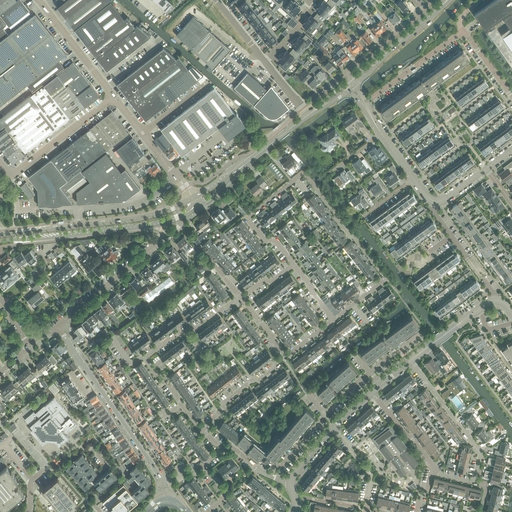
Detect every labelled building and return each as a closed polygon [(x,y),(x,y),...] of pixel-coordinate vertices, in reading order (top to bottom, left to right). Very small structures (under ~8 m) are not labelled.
[(0,0),(0,13),(0,14),(16,1),(15,0),(0,0)] [(20,0),(17,0),(16,1),(0,14),(0,13),(0,15),(9,27),(29,11),(20,0)] [(65,0),(65,1),(57,7),(74,29),(110,1),(109,0),(65,0)] [(168,0),(161,8),(166,12),(172,4),(168,0)] [(238,6),(237,7),(238,9),(240,12),(249,5),(245,0),(238,6)] [(280,7),(287,14),(297,3),(294,1),(293,2),(291,0),(290,0),(287,3),(285,1),(280,7)] [(321,1),(318,4),(329,13),(336,6),(330,1),(327,3),(324,0),(322,2),(321,1)] [(404,12),(407,10),(406,9),(408,7),(404,2),(405,0),(392,0),(395,3),(396,3),(401,9),(400,10),(402,12),(403,11),(403,12),(404,11),(404,12)] [(511,0),(492,0),(474,13),(482,25),(484,28),(487,27),(487,28),(488,29),(487,30),(486,31),(490,36),(496,45),(511,67),(511,0)] [(110,1),(74,29),(82,39),(86,36),(87,37),(118,12),(110,1)] [(297,3),(287,14),(292,18),(286,23),(289,26),(295,20),(292,18),(300,8),(298,6),(299,5),(297,3)] [(358,3),(356,5),(357,7),(361,11),(367,19),(369,17),(368,16),(358,3)] [(329,13),(318,4),(316,6),(317,7),(315,10),(319,13),(317,16),(322,21),(329,13)] [(249,5),(240,12),(244,17),(253,10),(249,5)] [(393,24),(400,18),(390,6),(387,8),(392,14),(388,18),(393,24)] [(253,10),(244,17),(248,22),(257,15),(253,10)] [(86,36),(82,39),(87,45),(88,47),(124,19),(118,12),(87,37),(86,36)] [(370,18),(381,32),(383,30),(384,31),(385,29),(385,28),(386,28),(380,20),(382,19),(376,12),(374,14),(379,20),(377,22),(376,21),(370,14),(368,16),(369,17),(370,18)] [(257,15),(248,22),(252,27),(263,18),(259,13),(257,15)] [(0,105),(23,87),(28,93),(31,90),(32,91),(64,67),(58,60),(66,54),(35,14),(8,35),(2,27),(0,28),(0,105)] [(307,16),(305,19),(316,28),(322,21),(317,16),(314,18),(310,15),(308,17),(307,16)] [(176,35),(189,46),(191,49),(208,30),(193,16),(176,35)] [(124,19),(88,47),(96,57),(135,27),(127,17),(124,19)] [(263,18),(252,27),(256,32),(267,23),(263,18)] [(379,34),(381,32),(370,18),(368,19),(373,26),(370,28),(376,36),(377,36),(379,35),(379,34)] [(304,22),(302,25),(312,33),(316,28),(305,19),(303,21),(304,22)] [(295,20),(289,26),(292,29),(298,23),(295,20)] [(267,23),(256,32),(260,36),(271,28),(267,23)] [(135,27),(96,57),(106,71),(150,36),(154,32),(150,28),(146,33),(137,25),(135,27)] [(369,41),(372,39),(362,27),(360,29),(363,33),(360,35),(366,43),(367,43),(368,43),(369,42),(369,41)] [(271,28),(260,36),(263,41),(272,34),(273,34),(275,33),(271,28)] [(336,33),(334,34),(338,39),(340,38),(343,42),(346,40),(349,43),(346,46),(353,54),(358,50),(345,35),(340,28),(335,33),(336,33)] [(330,29),(324,35),(327,38),(333,31),(330,29)] [(191,49),(201,57),(218,38),(208,30),(191,49)] [(347,33),(345,35),(358,50),(360,49),(361,49),(362,48),(362,47),(363,46),(356,39),(354,41),(352,39),(347,33)] [(272,34),(263,41),(267,46),(276,39),(272,34)] [(296,36),(294,38),(306,48),(313,40),(306,34),(303,38),(299,34),(297,37),(296,36)] [(333,34),(331,36),(338,44),(340,42),(338,39),(334,34),(333,34)] [(324,36),(318,42),(321,45),(327,38),(324,36)] [(230,49),(218,38),(201,57),(213,68),(230,49)] [(292,41),(290,44),(294,47),(292,50),(299,56),(306,48),(294,38),(291,40),(292,41)] [(326,39),(321,45),(325,48),(330,43),(326,39)] [(321,45),(319,48),(322,52),(324,54),(325,55),(328,52),(325,48),(321,45)] [(117,84),(127,97),(153,77),(176,59),(163,48),(117,84)] [(338,53),(337,53),(344,61),(346,60),(347,60),(349,59),(349,58),(349,57),(346,54),(346,53),(344,51),(341,48),(337,51),(338,53)] [(282,51),(280,53),(292,64),(299,56),(292,50),(289,53),(285,49),(283,52),(282,51)] [(467,60),(468,59),(469,58),(463,50),(461,51),(460,50),(422,78),(430,89),(468,61),(467,60)] [(279,56),(277,59),(281,62),(278,65),(285,71),(292,64),(280,53),(278,55),(279,56)] [(342,63),(344,61),(337,53),(336,55),(335,55),(334,56),(333,56),(335,58),(334,58),(339,65),(340,65),(341,65),(343,64),(342,63)] [(132,104),(136,109),(147,101),(158,92),(188,69),(178,57),(176,59),(153,77),(127,97),(130,101),(129,102),(131,104),(132,104)] [(334,69),(336,68),(329,60),(324,65),(330,72),(333,69),(334,69)] [(73,62),(57,75),(66,87),(68,85),(77,96),(84,106),(85,107),(99,96),(73,62)] [(310,70),(315,75),(321,81),(327,75),(322,69),(318,65),(317,66),(315,66),(310,70)] [(188,69),(158,92),(168,103),(197,81),(188,69)] [(313,89),(320,82),(314,76),(312,77),(306,71),(305,70),(298,77),(299,78),(303,83),(306,80),(307,82),(313,89)] [(234,87),(260,110),(268,118),(271,118),(274,118),(278,117),(289,108),(271,85),(268,88),(264,85),(263,86),(248,72),(234,87)] [(294,73),(291,76),(294,79),(293,80),(296,82),(299,78),(298,77),(294,73)] [(73,115),(84,106),(77,96),(68,85),(66,87),(57,75),(55,76),(31,95),(0,118),(0,147),(3,151),(16,141),(25,152),(56,128),(69,117),(73,115)] [(481,77),(476,80),(477,82),(483,90),(488,87),(481,77)] [(382,110),(381,110),(380,111),(386,119),(388,118),(389,120),(427,91),(419,80),(381,108),(382,110)] [(477,82),(473,85),(479,93),(483,90),(477,82)] [(473,85),(469,88),(475,96),(479,93),(473,85)] [(232,135),(246,124),(242,120),(236,113),(235,114),(214,87),(161,129),(181,156),(218,126),(228,138),(232,135)] [(469,88),(464,92),(470,100),(475,96),(469,88)] [(156,113),(168,103),(158,92),(147,101),(156,113)] [(464,92),(460,95),(466,103),(470,100),(464,92)] [(462,106),(466,103),(460,95),(459,93),(453,97),(456,101),(457,101),(462,106)] [(27,94),(0,114),(0,117),(29,96),(27,94)] [(497,99),(492,102),(499,112),(504,108),(497,99)] [(145,121),(156,113),(147,101),(136,109),(145,121)] [(488,105),(489,107),(495,115),(499,112),(492,102),(488,105)] [(489,107),(485,110),(491,118),(495,115),(489,107)] [(484,108),(479,112),(486,121),(491,118),(485,110),(484,108)] [(89,129),(90,129),(106,150),(128,133),(124,127),(112,111),(110,113),(109,114),(107,116),(106,116),(89,129)] [(354,129),(353,128),(353,127),(355,125),(358,130),(363,126),(360,121),(354,112),(342,122),(345,126),(344,126),(348,131),(348,130),(349,131),(350,131),(351,132),(352,131),(353,131),(353,130),(354,129)] [(475,115),(482,125),(486,121),(479,112),(475,115)] [(475,115),(471,118),(478,128),(482,125),(475,115)] [(422,120),(423,122),(424,122),(430,130),(434,126),(430,121),(431,120),(428,116),(422,120)] [(473,131),(478,128),(471,118),(465,122),(468,126),(469,125),(473,131)] [(424,122),(423,122),(419,125),(425,133),(430,130),(424,122)] [(418,123),(414,126),(421,136),(425,133),(419,125),(418,123)] [(417,139),(421,136),(414,126),(409,130),(417,139)] [(90,129),(81,135),(98,156),(106,150),(90,129)] [(332,140),(339,135),(335,129),(328,135),(327,134),(323,137),(324,138),(320,141),(324,146),(323,146),(322,147),(322,148),(322,149),(323,150),(324,151),(325,151),(326,150),(327,150),(335,144),(332,140)] [(505,129),(501,132),(507,140),(511,137),(505,129)] [(412,143),(417,139),(409,130),(405,133),(412,143)] [(501,132),(497,135),(503,143),(507,140),(501,132)] [(154,140),(165,153),(173,146),(162,133),(154,140)] [(408,146),(412,143),(405,133),(401,136),(408,146)] [(448,134),(443,138),(450,148),(455,145),(450,139),(451,139),(448,134)] [(81,135),(64,149),(80,170),(98,156),(81,135)] [(497,135),(492,138),(498,147),(503,143),(497,135)] [(116,150),(128,166),(144,153),(132,138),(116,150)] [(438,142),(439,144),(440,143),(446,152),(450,148),(443,138),(443,139),(443,138),(438,142)] [(492,138),(488,142),(494,150),(498,147),(492,138)] [(487,140),(482,143),(490,153),(494,150),(488,142),(487,140)] [(16,141),(3,151),(12,163),(13,163),(26,153),(25,152),(16,141)] [(439,144),(435,147),(441,155),(446,152),(440,143),(439,144)] [(485,156),(490,153),(482,143),(477,147),(480,151),(481,151),(485,156)] [(434,145),(430,148),(437,158),(441,155),(435,147),(434,145)] [(179,154),(173,146),(165,153),(171,160),(175,156),(175,157),(179,154)] [(378,164),(387,157),(381,149),(377,151),(375,147),(369,152),(371,155),(371,156),(373,159),(374,159),(378,164)] [(425,151),(426,151),(425,151),(433,161),(437,158),(430,148),(425,151)] [(64,149),(51,159),(67,180),(80,170),(64,149)] [(428,164),(433,161),(425,151),(421,155),(428,164)] [(118,200),(125,199),(140,188),(125,168),(121,171),(106,152),(82,171),(89,180),(75,191),(76,202),(99,201),(102,200),(103,201),(118,200)] [(288,160),(283,164),(288,171),(290,173),(294,170),(292,167),(298,163),(297,162),(296,161),(299,158),(294,152),(291,154),(286,158),(288,160)] [(149,160),(144,153),(128,166),(134,173),(144,165),(146,168),(145,169),(145,170),(146,172),(147,172),(149,171),(152,176),(156,173),(156,172),(157,171),(158,172),(159,173),(161,171),(161,170),(159,168),(159,167),(156,164),(151,158),(149,160)] [(469,153),(463,157),(471,167),(475,164),(471,158),(472,157),(469,153)] [(424,168),(428,164),(421,155),(417,158),(424,168)] [(463,157),(459,160),(466,170),(471,167),(463,157)] [(43,165),(28,177),(32,182),(37,188),(37,198),(38,201),(38,205),(72,203),(67,195),(60,186),(64,182),(67,180),(51,159),(43,165)] [(362,162),(359,159),(352,164),(359,173),(363,170),(366,174),(372,169),(365,160),(362,162)] [(459,160),(455,164),(462,173),(466,170),(459,160)] [(505,180),(507,183),(511,179),(511,173),(508,168),(511,165),(511,160),(503,167),(505,170),(499,174),(504,181),(505,180)] [(267,166),(278,180),(283,175),(272,162),(267,166)] [(450,167),(452,169),(458,177),(462,173),(455,164),(450,167)] [(144,165),(134,173),(139,179),(141,177),(147,172),(146,172),(145,170),(145,169),(146,168),(144,165)] [(385,178),(392,187),(399,181),(397,178),(398,177),(396,175),(399,173),(392,165),(389,168),(393,173),(385,178)] [(452,169),(447,172),(453,180),(458,177),(452,169)] [(342,183),(344,182),(349,179),(351,181),(355,178),(349,170),(346,172),(344,170),(340,173),(340,174),(333,179),(335,182),(336,184),(337,184),(339,186),(339,187),(342,187),(343,184),(342,183)] [(442,173),(443,175),(449,183),(453,180),(447,172),(446,170),(442,173)] [(66,182),(64,184),(70,192),(84,182),(87,180),(80,171),(66,182)] [(443,175),(439,178),(445,186),(449,183),(443,175)] [(373,193),(377,199),(386,193),(384,191),(388,189),(379,176),(374,180),(377,184),(370,189),(368,191),(371,194),(373,193)] [(445,186),(439,178),(437,176),(433,180),(440,190),(445,186)] [(256,181),(257,182),(257,183),(250,189),(255,195),(263,189),(262,188),(267,184),(261,177),(256,181)] [(29,198),(35,194),(25,182),(20,186),(29,198)] [(492,212),(494,212),(495,211),(496,212),(504,206),(491,189),(486,192),(485,191),(486,190),(481,184),(474,190),(478,196),(482,193),(492,207),(490,208),(490,209),(492,212)] [(8,198),(11,196),(5,188),(2,190),(8,198)] [(363,206),(364,207),(369,204),(366,199),(369,197),(363,188),(358,192),(359,194),(350,200),(354,205),(356,204),(359,209),(363,206)] [(286,192),(283,194),(292,205),(297,200),(291,193),(288,195),(286,192)] [(307,200),(311,205),(320,198),(318,196),(317,197),(314,194),(312,192),(307,196),(309,198),(307,200)] [(408,192),(404,196),(410,204),(414,201),(414,200),(416,198),(413,194),(411,195),(408,192)] [(283,199),(280,202),(286,209),(292,205),(283,194),(281,196),(283,199)] [(411,206),(410,204),(404,196),(400,199),(407,209),(411,206)] [(322,201),(320,198),(311,205),(316,211),(323,205),(321,202),(322,201)] [(400,199),(395,202),(403,212),(407,209),(400,199)] [(275,201),(272,203),(280,213),(286,209),(280,202),(277,204),(275,201)] [(452,214),(462,207),(464,206),(461,201),(457,204),(456,203),(452,206),(453,207),(450,209),(452,211),(450,212),(452,214)] [(395,202),(391,205),(398,215),(403,212),(395,202)] [(272,208),(269,210),(275,218),(280,213),(272,203),(270,205),(272,208)] [(240,205),(237,208),(243,215),(246,212),(240,205)] [(320,216),(329,209),(327,207),(326,208),(323,205),(316,211),(314,213),(317,218),(320,216)] [(394,219),(398,215),(391,205),(386,209),(392,217),(394,219)] [(212,214),(213,216),(212,216),(214,220),(215,219),(218,222),(221,219),(225,223),(229,220),(228,220),(229,219),(230,220),(236,215),(229,207),(224,212),(225,213),(224,214),(219,208),(215,211),(214,211),(212,213),(212,214)] [(456,216),(457,218),(465,212),(462,207),(452,214),(454,217),(456,216)] [(264,209),(261,211),(269,222),(275,218),(269,210),(266,213),(264,209)] [(331,212),(329,209),(320,216),(324,222),(325,222),(330,218),(332,216),(330,213),(331,212)] [(388,220),(392,217),(386,209),(382,212),(388,220)] [(459,223),(468,216),(470,215),(467,210),(465,212),(457,218),(458,219),(457,220),(459,223)] [(264,226),(269,222),(261,211),(257,215),(260,218),(258,219),(264,226)] [(390,222),(388,220),(382,212),(378,215),(384,223),(385,225),(390,222)] [(379,226),(380,226),(384,223),(378,215),(373,218),(379,226)] [(462,225),(463,227),(471,221),(468,216),(459,223),(461,226),(462,225)] [(322,224),(327,229),(335,222),(333,220),(332,221),(330,218),(325,222),(324,222),(322,224)] [(381,228),(380,226),(379,226),(373,218),(369,222),(372,225),(370,226),(373,230),(374,229),(376,231),(381,228)] [(204,232),(212,226),(212,225),(206,219),(199,225),(198,224),(196,225),(197,226),(196,227),(199,231),(202,230),(204,232)] [(503,224),(501,226),(509,236),(511,234),(511,235),(511,221),(510,219),(504,224),(503,224)] [(233,227),(237,231),(245,225),(243,222),(244,222),(242,220),(242,221),(241,220),(233,227)] [(429,220),(424,223),(431,233),(432,233),(436,230),(434,227),(436,225),(433,221),(431,223),(429,220)] [(463,229),(465,232),(475,225),(471,221),(463,227),(464,228),(463,229)] [(337,225),(335,222),(327,229),(331,235),(338,229),(336,226),(337,225)] [(431,233),(424,223),(420,226),(427,236),(429,235),(430,235),(432,235),(433,235),(432,233),(431,233)] [(489,227),(491,230),(493,232),(498,228),(494,223),(489,227)] [(278,235),(279,237),(290,229),(286,224),(279,229),(281,232),(278,235)] [(238,237),(240,235),(248,229),(245,225),(237,231),(235,232),(236,233),(236,234),(237,236),(238,237)] [(468,234),(469,235),(478,229),(475,225),(465,232),(467,235),(468,234)] [(420,226),(415,230),(423,240),(423,239),(425,238),(426,239),(428,238),(427,236),(420,226)] [(240,235),(243,239),(251,233),(248,229),(240,235)] [(285,237),(287,239),(294,234),(290,229),(279,237),(281,240),(285,237)] [(341,232),(338,229),(331,235),(335,240),(344,233),(342,231),(341,232)] [(469,238),(471,241),(481,234),(478,229),(469,235),(471,237),(469,238)] [(411,233),(412,235),(418,243),(419,243),(421,241),(421,242),(424,241),(423,239),(423,240),(415,230),(411,233)] [(206,232),(198,238),(198,239),(201,243),(208,238),(210,236),(206,232)] [(475,242),(476,244),(487,236),(483,232),(481,234),(471,241),(473,243),(475,242)] [(243,239),(247,244),(255,237),(251,233),(243,239)] [(346,236),(344,233),(335,240),(340,246),(347,240),(345,237),(346,236)] [(285,245),(287,247),(298,239),(294,234),(287,239),(289,242),(285,245)] [(420,244),(419,243),(418,243),(412,235),(408,238),(414,246),(416,244),(417,245),(419,244),(420,244)] [(476,247),(478,249),(490,240),(487,236),(476,244),(477,246),(476,247)] [(185,253),(192,247),(184,237),(176,243),(185,253)] [(247,244),(250,248),(258,242),(255,237),(247,244)] [(202,245),(206,249),(213,242),(209,238),(209,239),(203,244),(202,245)] [(415,247),(414,246),(408,238),(404,241),(410,249),(412,247),(413,248),(415,247),(415,248),(415,247)] [(295,249),(297,247),(302,244),(298,239),(287,247),(289,249),(292,246),(295,249)] [(411,251),(410,249),(404,241),(403,239),(398,243),(399,244),(405,252),(406,252),(408,251),(411,251)] [(482,253),(490,247),(493,245),(490,240),(478,249),(480,252),(481,251),(482,253)] [(305,241),(302,244),(297,247),(300,250),(296,253),(298,255),(309,246),(305,241)] [(344,247),(349,252),(357,245),(356,244),(355,245),(351,241),(344,247)] [(206,249),(209,253),(217,246),(213,242),(206,249)] [(262,246),(258,242),(250,248),(254,253),(262,246)] [(84,246),(83,246),(82,244),(74,246),(74,247),(81,255),(77,257),(79,259),(80,260),(79,261),(81,263),(82,263),(88,271),(91,268),(98,276),(99,274),(102,272),(88,255),(85,251),(87,250),(84,246)] [(407,254),(406,252),(405,252),(399,244),(395,248),(401,256),(404,254),(404,255),(406,254),(407,254)] [(303,254),(305,257),(313,251),(310,248),(312,247),(310,245),(309,246),(298,255),(299,257),(303,254)] [(359,248),(357,245),(349,252),(353,258),(360,252),(358,249),(359,248)] [(402,257),(401,256),(395,248),(393,245),(389,249),(391,252),(390,253),(393,256),(394,255),(397,259),(397,258),(399,257),(400,258),(402,257)] [(101,246),(98,248),(102,253),(101,254),(107,262),(112,258),(113,259),(117,255),(117,254),(118,253),(118,252),(117,250),(116,250),(114,251),(110,246),(107,249),(105,246),(103,248),(101,246)] [(184,262),(188,258),(182,251),(178,254),(172,246),(169,249),(168,249),(166,251),(166,252),(170,256),(168,257),(171,261),(179,255),(184,262)] [(209,253),(213,257),(220,251),(217,246),(209,253)] [(482,255),(484,258),(494,251),(490,247),(482,253),(483,254),(482,255)] [(24,255),(24,256),(27,260),(31,264),(37,259),(33,254),(34,253),(31,250),(24,256),(24,255)] [(60,258),(58,255),(54,251),(52,253),(51,252),(55,257),(57,260),(60,258)] [(213,257),(216,261),(224,255),(220,251),(213,257)] [(304,263),(305,265),(316,256),(313,251),(305,257),(307,260),(304,263)] [(487,260),(489,261),(497,255),(494,251),(484,258),(486,261),(487,260)] [(21,252),(12,259),(13,260),(19,267),(22,265),(27,260),(24,256),(24,255),(21,252)] [(363,255),(360,252),(353,258),(357,263),(366,256),(364,254),(363,255)] [(453,252),(448,256),(454,264),(458,260),(458,259),(460,258),(457,254),(455,255),(453,252)] [(226,253),(224,255),(216,261),(220,265),(228,259),(230,257),(226,253)] [(273,253),(268,256),(275,264),(279,261),(273,253)] [(7,254),(0,259),(0,260),(3,265),(7,261),(8,262),(12,259),(7,254)] [(446,257),(444,259),(451,269),(456,266),(454,264),(448,256),(447,254),(447,255),(446,256),(446,257)] [(489,264),(491,267),(500,260),(497,255),(489,261),(490,263),(489,264)] [(268,256),(264,259),(271,267),(275,264),(268,256)] [(321,261),(316,256),(305,265),(307,267),(311,264),(313,267),(321,261)] [(368,259),(366,256),(357,263),(362,269),(369,263),(367,260),(368,259)] [(157,259),(155,261),(161,268),(166,264),(159,257),(158,257),(157,258),(157,259)] [(442,260),(440,262),(439,262),(447,272),(451,269),(444,259),(443,257),(443,258),(441,260),(442,260)] [(494,268),(495,270),(506,262),(503,258),(500,260),(491,267),(493,269),(494,268)] [(2,275),(0,276),(0,279),(3,284),(7,281),(9,283),(14,279),(12,277),(14,276),(14,275),(16,274),(13,270),(14,269),(17,266),(18,268),(19,267),(13,260),(12,260),(12,259),(8,262),(9,263),(8,263),(10,265),(5,269),(6,270),(1,275),(2,275)] [(220,265),(224,269),(231,262),(228,259),(220,265)] [(264,259),(260,263),(266,271),(271,267),(264,259)] [(67,262),(63,266),(69,274),(70,275),(76,269),(68,260),(66,261),(67,262)] [(156,272),(161,268),(155,261),(153,262),(152,262),(150,263),(151,264),(150,264),(156,272)] [(442,275),(447,272),(439,262),(440,262),(438,261),(437,263),(437,264),(435,265),(442,275)] [(235,267),(231,262),(224,269),(227,273),(235,267)] [(497,275),(506,268),(509,267),(506,262),(495,270),(496,272),(495,273),(497,275)] [(260,263),(256,266),(262,274),(266,271),(260,263)] [(371,266),(369,263),(362,269),(366,274),(375,267),(373,265),(371,266)] [(433,267),(431,268),(438,278),(442,275),(435,265),(434,264),(433,266),(433,267)] [(63,266),(62,265),(60,266),(61,267),(57,271),(56,271),(63,279),(64,280),(70,275),(69,274),(63,266)] [(310,276),(312,279),(323,270),(319,265),(312,270),(314,273),(310,276)] [(203,276),(208,272),(203,266),(198,270),(203,276)] [(256,266),(252,269),(258,277),(262,274),(256,266)] [(158,276),(155,273),(154,272),(152,273),(147,267),(146,268),(145,267),(143,269),(143,271),(142,271),(144,274),(143,275),(146,279),(144,280),(145,282),(144,282),(147,285),(150,283),(147,279),(152,276),(158,284),(162,281),(158,276)] [(377,270),(375,267),(366,274),(370,279),(371,280),(372,278),(378,274),(375,271),(377,270)] [(438,279),(438,278),(431,268),(430,267),(428,269),(429,270),(426,272),(432,280),(436,277),(438,279)] [(500,277),(501,279),(510,273),(506,268),(497,275),(499,278),(500,277)] [(252,269),(247,273),(253,281),(258,277),(252,269)] [(57,271),(56,270),(54,272),(55,273),(50,277),(57,286),(64,280),(63,279),(56,271),(57,271)] [(317,278),(320,280),(327,275),(323,270),(312,279),(314,281),(314,280),(317,278)] [(434,282),(432,280),(426,272),(425,270),(425,271),(424,272),(424,273),(422,275),(429,285),(434,282)] [(204,277),(207,281),(214,276),(211,271),(204,277)] [(511,271),(510,273),(501,279),(503,280),(501,281),(504,285),(508,282),(508,281),(511,277),(511,271)] [(247,273),(243,276),(249,284),(253,281),(247,273)] [(425,288),(429,285),(422,275),(421,273),(421,274),(420,276),(418,278),(424,286),(425,288)] [(290,274),(286,278),(292,286),(297,282),(290,274)] [(318,286),(320,289),(331,280),(327,275),(320,280),(322,283),(318,286)] [(29,284),(34,280),(32,276),(26,281),(29,284)] [(146,295),(144,296),(149,303),(175,283),(170,276),(147,293),(147,292),(145,294),(146,295)] [(207,281),(211,285),(218,280),(214,276),(207,281)] [(245,287),(249,284),(243,276),(238,279),(245,287)] [(419,289),(424,286),(418,278),(417,277),(416,277),(417,277),(415,279),(416,280),(414,281),(413,281),(416,285),(415,286),(417,289),(418,289),(419,289)] [(136,290),(142,285),(135,278),(129,282),(136,290)] [(286,278),(282,281),(288,289),(292,286),(286,278)] [(211,285),(214,290),(221,285),(218,280),(211,285)] [(335,285),(331,280),(320,289),(321,291),(325,288),(328,291),(335,285)] [(351,286),(350,287),(358,297),(360,296),(359,292),(360,291),(357,287),(359,285),(355,280),(353,282),(352,281),(349,284),(351,286)] [(473,281),(469,284),(475,292),(479,289),(477,286),(479,284),(476,280),(474,282),(473,281)] [(282,281),(277,285),(284,292),(288,289),(282,281)] [(468,282),(463,285),(470,295),(475,292),(469,284),(468,282)] [(34,306),(45,297),(39,291),(41,289),(36,283),(31,288),(36,293),(28,300),(27,301),(29,304),(31,303),(34,306)] [(127,284),(119,291),(122,295),(124,297),(122,299),(125,303),(127,305),(129,307),(130,309),(136,304),(133,300),(131,302),(126,296),(130,293),(133,290),(131,288),(127,284)] [(214,290),(217,294),(224,289),(221,285),(214,290)] [(277,285),(273,288),(279,296),(284,292),(277,285)] [(459,288),(460,290),(466,298),(470,295),(463,285),(459,288)] [(139,293),(141,296),(142,296),(145,294),(147,292),(149,290),(146,286),(139,293)] [(356,299),(358,297),(350,287),(345,291),(351,298),(353,297),(356,299)] [(383,287),(380,289),(389,300),(394,295),(388,287),(385,290),(383,287)] [(273,288),(269,291),(275,299),(279,296),(273,288)] [(227,293),(224,289),(217,294),(221,298),(222,297),(224,299),(229,296),(227,293)] [(380,294),(377,296),(383,304),(389,300),(380,289),(378,291),(380,294)] [(460,290),(456,293),(462,302),(466,298),(460,290)] [(119,291),(107,301),(113,307),(118,304),(120,306),(125,303),(122,299),(124,297),(122,295),(119,291)] [(269,291),(265,294),(271,302),(275,299),(269,291)] [(349,299),(351,298),(345,291),(341,294),(349,304),(351,303),(349,299)] [(450,295),(451,297),(457,305),(462,302),(456,293),(455,291),(450,295)] [(291,300),(295,304),(303,298),(299,293),(291,300)] [(265,294),(260,298),(267,306),(271,302),(265,294)] [(325,303),(326,306),(331,302),(332,301),(329,299),(328,299),(328,297),(326,294),(321,298),(324,302),(323,302),(324,303),(325,303)] [(347,306),(349,304),(341,294),(336,298),(342,305),(344,304),(347,306)] [(372,296),(369,298),(378,308),(383,304),(377,296),(374,299),(372,296)] [(451,297),(447,300),(453,308),(457,305),(451,297)] [(206,298),(201,302),(206,309),(211,305),(206,298)] [(256,301),(262,309),(267,306),(260,298),(258,299),(256,300),(256,301)] [(295,304),(298,309),(306,302),(303,298),(295,304)] [(341,306),(342,305),(336,298),(332,301),(331,302),(333,304),(335,307),(337,309),(339,312),(342,309),(341,306)] [(372,313),(378,308),(369,298),(367,299),(369,303),(366,305),(372,313)] [(446,298),(441,301),(449,311),(453,308),(447,300),(446,298)] [(200,300),(196,303),(202,312),(206,309),(201,302),(200,300)] [(441,301),(437,304),(444,314),(449,311),(441,301)] [(102,306),(108,314),(110,317),(115,313),(113,310),(107,302),(102,306)] [(306,303),(306,302),(298,309),(301,313),(309,306),(308,305),(308,304),(307,302),(306,303)] [(193,308),(192,308),(198,315),(202,312),(196,303),(195,303),(191,306),(193,308)] [(440,318),(444,314),(437,304),(433,308),(435,311),(433,312),(436,315),(437,314),(440,318)] [(311,308),(309,306),(301,313),(305,317),(313,311),(312,310),(313,310),(311,308)] [(94,313),(99,320),(105,327),(108,324),(105,320),(104,318),(105,316),(105,315),(106,314),(101,307),(94,313)] [(192,308),(188,312),(193,319),(198,315),(192,308)] [(232,314),(235,318),(242,313),(239,309),(232,314)] [(313,311),(305,317),(308,321),(316,315),(315,313),(313,311)] [(180,312),(176,316),(181,323),(185,319),(180,312)] [(189,322),(193,319),(188,312),(184,315),(189,322)] [(270,324),(278,318),(280,316),(276,312),(274,313),(266,319),(270,324)] [(93,313),(86,318),(94,328),(97,332),(98,331),(99,330),(100,329),(96,325),(97,324),(97,323),(97,322),(97,321),(97,320),(98,319),(93,313)] [(235,318),(239,322),(246,317),(242,313),(235,318)] [(347,319),(345,320),(351,327),(353,329),(357,326),(356,324),(348,314),(346,316),(347,319)] [(317,317),(316,315),(308,321),(312,326),(319,319),(319,318),(318,317),(317,317)] [(390,347),(419,325),(412,315),(411,316),(412,317),(403,323),(402,322),(401,323),(401,324),(397,328),(395,325),(381,336),(381,337),(379,340),(373,344),(372,343),(370,344),(371,345),(362,351),(362,350),(361,351),(368,361),(389,345),(390,347)] [(176,316),(171,319),(177,326),(181,323),(176,316)] [(220,317),(215,321),(221,328),(225,324),(220,317)] [(239,322),(242,327),(249,321),(246,317),(239,322)] [(88,333),(94,328),(86,318),(86,319),(81,323),(88,332),(88,333)] [(270,324),(273,328),(281,322),(278,318),(270,324)] [(172,329),(177,326),(171,319),(167,322),(172,329)] [(341,319),(339,321),(347,331),(351,327),(345,320),(344,321),(341,319)] [(215,321),(211,324),(216,331),(221,328),(215,321)] [(242,327),(245,331),(252,326),(249,321),(242,327)] [(338,326),(336,327),(342,334),(347,331),(339,321),(337,323),(338,326)] [(168,332),(172,329),(167,322),(163,325),(168,332)] [(273,328),(276,332),(284,326),(281,322),(273,328)] [(87,333),(88,332),(81,323),(76,327),(82,333),(83,335),(86,332),(87,333)] [(211,324),(207,328),(212,335),(216,331),(211,324)] [(164,336),(168,332),(163,325),(158,329),(164,336)] [(286,325),(284,326),(276,332),(280,337),(288,331),(286,328),(288,327),(286,325)] [(245,331),(248,335),(255,330),(252,326),(245,331)] [(332,326),(330,328),(338,338),(342,334),(336,327),(335,328),(332,326)] [(80,334),(82,333),(76,327),(73,330),(74,331),(73,332),(75,335),(72,337),(76,342),(82,337),(80,334)] [(207,328),(202,331),(208,338),(212,335),(207,328)] [(327,334),(328,335),(333,341),(338,338),(330,328),(328,330),(329,333),(327,334)] [(159,339),(164,336),(158,329),(154,332),(159,339)] [(289,329),(288,331),(280,337),(283,341),(291,335),(292,334),(289,329)] [(248,335),(252,339),(259,334),(255,330),(248,335)] [(205,340),(208,338),(202,331),(198,334),(199,334),(196,336),(200,341),(202,339),(204,341),(205,340)] [(155,342),(159,339),(154,332),(150,335),(155,342)] [(146,333),(141,336),(147,343),(151,339),(146,333)] [(262,338),(259,334),(252,339),(255,344),(262,338)] [(470,339),(474,345),(483,338),(480,334),(471,337),(470,337),(470,338),(470,339)] [(294,339),(291,335),(283,341),(287,346),(294,339)] [(334,342),(333,341),(328,335),(327,337),(324,335),(322,336),(329,346),(334,342)] [(141,336),(137,339),(142,346),(147,343),(141,336)] [(321,341),(319,342),(325,350),(329,346),(322,336),(319,338),(321,341)] [(102,337),(95,342),(98,345),(104,340),(102,337)] [(474,345),(477,348),(478,349),(486,343),(483,338),(474,345)] [(137,339),(133,342),(138,350),(142,346),(137,339)] [(182,340),(182,341),(178,344),(183,351),(187,347),(186,345),(188,344),(185,339),(182,341),(182,340)] [(86,345),(89,348),(95,343),(93,340),(86,345)] [(315,341),(313,343),(320,353),(325,350),(319,342),(318,344),(315,341)] [(65,353),(67,350),(67,349),(64,345),(63,346),(59,342),(57,343),(56,343),(55,343),(53,345),(54,345),(53,346),(52,347),(54,349),(55,348),(59,353),(63,350),(65,353)] [(134,353),(138,350),(133,342),(128,346),(134,353)] [(508,346),(503,349),(503,350),(504,352),(504,353),(507,357),(509,357),(510,360),(511,362),(511,342),(508,345),(508,344),(508,346)] [(312,348),(310,349),(316,357),(320,353),(313,343),(310,345),(312,348)] [(477,348),(474,350),(476,352),(478,350),(481,353),(490,347),(486,343),(478,349),(477,348)] [(178,344),(173,347),(178,354),(183,351),(178,344)] [(87,351),(89,354),(89,355),(89,356),(90,357),(91,357),(95,363),(96,363),(97,365),(104,360),(95,346),(87,351)] [(173,347),(169,351),(174,357),(178,354),(173,347)] [(481,353),(483,357),(484,358),(493,351),(490,347),(481,353)] [(306,348),(304,350),(312,360),(316,357),(310,349),(308,351),(306,348)] [(266,350),(262,354),(267,361),(272,357),(266,350)] [(303,355),(301,356),(307,364),(312,360),(304,350),(301,352),(303,355)] [(169,351),(165,354),(170,361),(174,357),(169,351)] [(438,359),(435,362),(439,368),(443,365),(442,364),(448,360),(442,351),(436,356),(438,359)] [(483,357),(481,359),(482,361),(485,359),(487,362),(496,356),(493,351),(484,358),(483,357)] [(166,364),(170,361),(165,354),(161,357),(166,364)] [(262,354),(258,357),(263,364),(267,361),(262,354)] [(297,355),(295,357),(303,367),(307,364),(301,356),(300,357),(297,355)] [(45,356),(41,360),(48,369),(50,367),(48,365),(51,363),(53,365),(56,362),(51,356),(47,358),(45,356)] [(487,362),(490,365),(490,366),(499,360),(496,356),(487,362)] [(258,357),(254,360),(259,367),(263,364),(258,357)] [(302,368),(303,367),(295,357),(292,359),(294,362),(292,363),(298,371),(298,370),(300,373),(303,370),(302,368)] [(100,372),(109,366),(112,364),(110,362),(111,361),(109,358),(106,360),(106,361),(97,367),(100,372)] [(439,368),(435,362),(432,358),(425,364),(427,367),(427,366),(432,373),(439,368)] [(38,367),(35,369),(40,376),(43,373),(45,375),(47,372),(46,371),(48,369),(41,360),(36,364),(38,367)] [(67,364),(69,368),(71,367),(72,369),(77,366),(73,360),(67,364)] [(254,360),(249,364),(255,371),(259,367),(254,360)] [(337,387),(357,369),(349,360),(348,361),(349,362),(340,370),(339,369),(338,370),(339,371),(335,375),(333,373),(325,380),(328,383),(319,391),(318,390),(317,390),(325,399),(338,388),(337,387)] [(490,365),(487,367),(489,369),(491,367),(494,371),(502,364),(499,360),(490,366),(490,365)] [(134,367),(137,371),(144,367),(141,362),(134,367)] [(251,373),(255,371),(249,364),(246,367),(251,373)] [(494,371),(496,374),(497,375),(506,369),(502,364),(494,371)] [(231,368),(232,370),(238,377),(242,374),(235,365),(231,368)] [(100,372),(103,376),(111,371),(109,366),(100,372)] [(137,371),(140,376),(147,371),(144,367),(137,371)] [(37,379),(40,376),(35,369),(31,372),(27,368),(22,372),(30,381),(32,379),(30,377),(33,374),(37,379)] [(496,374),(494,376),(495,378),(498,376),(500,379),(509,373),(506,369),(497,375),(496,374)] [(232,370),(228,373),(233,380),(238,377),(232,370)] [(285,370),(280,374),(285,380),(290,377),(285,370)] [(103,376),(106,380),(114,375),(111,371),(103,376)] [(140,376),(143,380),(151,375),(147,371),(140,376)] [(169,376),(172,381),(179,376),(176,371),(169,376)] [(28,382),(30,381),(22,372),(17,376),(19,379),(16,381),(22,388),(25,385),(28,382)] [(67,373),(57,381),(58,382),(68,375),(67,373)] [(228,373),(224,376),(229,384),(233,380),(228,373)] [(500,379),(503,383),(503,384),(511,377),(509,373),(500,379)] [(281,384),(285,380),(280,374),(276,377),(281,384)] [(411,374),(406,377),(412,384),(416,381),(411,374)] [(116,377),(114,375),(106,380),(109,385),(120,377),(119,375),(116,377)] [(143,380),(146,385),(154,380),(151,375),(143,380)] [(69,376),(60,383),(62,386),(63,385),(66,388),(64,389),(67,393),(76,386),(69,376)] [(172,381),(175,385),(182,380),(179,376),(172,381)] [(224,376),(219,380),(225,387),(229,384),(224,376)] [(448,389),(441,394),(445,398),(447,397),(454,391),(456,394),(465,386),(461,380),(462,379),(459,376),(446,385),(448,389)] [(123,381),(120,377),(109,385),(112,389),(120,383),(123,381)] [(277,387),(281,384),(276,377),(271,380),(277,387)] [(406,377),(402,381),(407,388),(412,384),(406,377)] [(504,385),(507,388),(511,384),(511,377),(503,384),(503,383),(500,385),(501,387),(504,385)] [(146,385),(149,389),(157,384),(154,380),(146,385)] [(175,385),(178,390),(185,385),(182,380),(175,385)] [(219,380),(215,383),(221,390),(225,387),(219,380)] [(271,380),(267,384),(273,391),(277,387),(271,380)] [(23,389),(22,388),(16,381),(13,384),(11,382),(6,386),(13,395),(18,391),(20,392),(23,389)] [(402,381),(398,384),(403,391),(407,388),(402,381)] [(53,383),(48,387),(54,394),(59,390),(53,383)] [(123,388),(120,383),(112,389),(115,393),(123,388)] [(215,383),(211,386),(216,394),(221,390),(215,383)] [(149,389),(153,394),(160,389),(157,384),(149,389)] [(267,384),(263,387),(268,394),(273,391),(267,384)] [(404,392),(403,391),(398,384),(394,387),(399,394),(400,396),(404,392)] [(178,390),(181,394),(188,389),(190,388),(189,386),(187,387),(185,385),(178,390)] [(13,395),(6,386),(1,390),(3,393),(0,395),(5,402),(9,399),(11,397),(13,395)] [(76,386),(67,393),(69,396),(70,395),(72,398),(71,399),(74,403),(83,396),(76,386)] [(212,397),(216,394),(211,386),(206,390),(212,397)] [(263,387),(259,390),(264,397),(268,394),(263,387)] [(394,387),(389,391),(395,398),(399,394),(394,387)] [(120,400),(128,395),(126,393),(129,391),(126,388),(124,389),(125,390),(120,394),(117,396),(118,398),(118,399),(119,400),(120,400)] [(153,394),(156,398),(163,393),(160,389),(153,394)] [(181,394),(184,398),(191,394),(188,389),(181,394)] [(417,395),(421,399),(429,393),(426,389),(417,395)] [(261,400),(264,397),(259,390),(256,393),(261,400)] [(253,391),(247,396),(253,402),(258,398),(253,391)] [(391,401),(395,398),(389,391),(385,394),(391,401)] [(454,391),(447,397),(450,401),(448,402),(456,412),(458,411),(459,412),(466,407),(456,394),(454,391)] [(156,398),(159,403),(166,398),(163,393),(156,398)] [(421,399),(424,403),(432,397),(429,393),(421,399)] [(85,403),(88,407),(99,399),(96,394),(85,403)] [(184,398),(187,403),(194,398),(191,394),(184,398)] [(129,398),(128,395),(120,400),(121,401),(120,402),(121,403),(122,403),(123,405),(126,403),(127,403),(131,400),(134,398),(132,396),(129,398)] [(247,396),(243,399),(248,406),(253,402),(247,396)] [(33,411),(24,419),(34,431),(33,432),(43,445),(47,441),(55,442),(59,446),(69,437),(66,434),(77,424),(70,416),(71,416),(69,413),(54,397),(35,413),(33,411)] [(83,397),(73,405),(75,406),(85,399),(83,397)] [(424,403),(427,407),(435,401),(432,397),(424,403)] [(133,402),(131,400),(127,403),(126,403),(123,405),(124,405),(123,406),(124,408),(125,408),(126,409),(129,408),(134,405),(140,400),(139,398),(133,402)] [(169,402),(166,398),(159,403),(162,408),(169,402)] [(187,403),(190,407),(198,402),(194,398),(187,403)] [(102,403),(99,399),(88,407),(83,410),(84,412),(85,414),(87,413),(86,411),(94,405),(95,408),(102,403)] [(243,399),(239,402),(244,409),(248,406),(243,399)] [(466,407),(459,412),(461,415),(465,411),(471,407),(477,402),(475,400),(466,407)] [(481,400),(479,402),(485,410),(488,408),(481,400)] [(430,412),(432,411),(431,411),(438,406),(435,401),(427,407),(430,412)] [(200,405),(198,402),(190,407),(193,412),(201,407),(202,406),(201,404),(200,405)] [(239,402),(234,405),(240,412),(244,409),(239,402)] [(92,410),(95,414),(105,407),(102,403),(95,408),(92,410)] [(136,407),(134,405),(129,408),(126,409),(127,409),(126,410),(127,412),(128,412),(129,413),(132,412),(137,409),(140,407),(139,405),(136,407)] [(237,415),(240,412),(234,405),(231,408),(234,412),(237,415)] [(395,411),(398,416),(406,410),(403,405),(395,411)] [(440,405),(438,406),(431,411),(432,411),(435,415),(443,409),(440,405)] [(367,410),(373,416),(375,418),(379,414),(371,406),(367,410)] [(95,414),(94,415),(95,417),(97,416),(98,418),(108,411),(105,407),(95,414)] [(204,411),(201,407),(193,412),(197,416),(199,419),(204,415),(202,413),(204,411)] [(256,459),(260,462),(262,459),(264,461),(269,456),(273,460),(286,445),(287,446),(314,415),(305,407),(304,408),(305,408),(298,417),(297,416),(295,418),(296,418),(289,427),(288,426),(287,428),(288,428),(279,439),(276,436),(265,449),(259,445),(258,447),(254,443),(255,442),(253,441),(252,442),(244,435),(245,434),(244,433),(236,442),(256,459)] [(469,415),(464,419),(467,424),(475,418),(477,416),(474,411),(472,409),(471,407),(465,411),(467,413),(469,415)] [(131,416),(132,418),(135,416),(136,416),(140,413),(137,409),(132,412),(129,413),(130,414),(129,415),(130,416),(131,416)] [(435,415),(438,420),(446,413),(443,409),(435,415)] [(367,410),(363,413),(369,420),(373,416),(367,410)] [(398,416),(401,420),(410,414),(406,410),(398,416)] [(103,418),(104,420),(111,416),(108,411),(98,418),(95,421),(96,422),(96,423),(103,418)] [(142,416),(140,413),(136,416),(135,416),(132,418),(133,418),(132,419),(133,421),(134,421),(135,422),(138,421),(139,421),(146,416),(145,414),(142,416)] [(363,413),(359,417),(365,423),(369,420),(363,413)] [(438,420),(441,424),(449,418),(446,413),(438,420)] [(401,420),(404,424),(413,418),(410,414),(401,420)] [(100,423),(103,427),(114,420),(111,416),(104,420),(100,423)] [(172,422),(175,426),(182,420),(179,416),(172,422)] [(359,417),(355,420),(361,427),(365,423),(359,417)] [(408,429),(409,428),(416,423),(413,418),(404,424),(408,429)] [(441,424),(444,428),(452,422),(449,418),(441,424)] [(475,418),(467,424),(471,429),(476,425),(477,427),(483,423),(481,421),(478,422),(475,418)] [(106,428),(107,431),(117,424),(114,420),(103,427),(101,429),(102,431),(106,428)] [(175,426),(179,430),(185,425),(182,420),(175,426)] [(355,420),(351,424),(357,430),(361,427),(355,420)] [(141,430),(141,431),(144,429),(144,428),(149,425),(146,421),(140,424),(141,425),(138,426),(139,427),(139,428),(140,430),(141,430)] [(218,428),(222,431),(227,424),(224,421),(222,423),(220,421),(216,426),(218,428)] [(417,422),(416,423),(409,428),(412,432),(420,426),(417,422)] [(444,428),(447,433),(456,426),(452,422),(444,428)] [(476,432),(474,433),(478,438),(486,432),(482,428),(485,426),(483,423),(477,427),(479,430),(476,432)] [(108,433),(111,431),(113,433),(120,428),(117,424),(107,431),(106,431),(108,433)] [(144,434),(144,435),(147,434),(147,433),(152,429),(150,427),(151,427),(149,424),(149,425),(144,428),(144,429),(141,431),(142,432),(143,434),(144,434)] [(222,431),(226,434),(232,428),(227,424),(222,431)] [(353,434),(357,430),(351,424),(347,427),(353,434)] [(377,434),(371,439),(377,446),(379,449),(388,461),(389,462),(387,463),(386,470),(393,471),(395,470),(396,470),(395,471),(400,477),(405,473),(407,475),(414,476),(415,468),(414,467),(419,463),(397,435),(395,432),(389,424),(383,429),(377,434)] [(179,430),(182,434),(189,429),(185,425),(179,430)] [(412,432),(415,437),(423,430),(420,426),(412,432)] [(447,433),(451,437),(459,431),(456,426),(447,433)] [(110,437),(112,440),(123,432),(120,428),(113,433),(108,436),(109,438),(110,437)] [(226,434),(230,438),(236,431),(232,428),(226,434)] [(147,438),(147,440),(150,438),(150,437),(155,434),(153,431),(154,431),(152,429),(147,433),(147,434),(144,435),(145,436),(144,437),(146,438),(147,438)] [(192,433),(189,429),(182,434),(185,438),(192,433)] [(415,437),(419,441),(427,435),(423,430),(415,437)] [(241,435),(236,431),(230,438),(235,442),(241,435)] [(462,435),(459,431),(451,437),(454,442),(458,439),(462,435)] [(486,432),(478,438),(482,443),(486,439),(488,442),(490,444),(490,443),(492,446),(500,441),(498,438),(495,440),(493,438),(491,435),(491,434),(491,433),(490,432),(489,432),(489,431),(488,431),(486,432)] [(115,441),(116,443),(126,437),(123,432),(112,440),(113,442),(115,441)] [(195,437),(192,433),(185,438),(188,443),(195,437)] [(150,443),(150,444),(153,442),(153,441),(158,438),(157,438),(155,434),(150,437),(150,438),(147,440),(148,440),(147,441),(149,443),(150,443)] [(419,441),(422,445),(430,439),(427,435),(419,441)] [(159,436),(157,438),(158,438),(153,441),(153,442),(150,444),(151,444),(150,445),(151,447),(152,447),(153,448),(161,443),(161,442),(163,441),(159,436)] [(117,445),(119,448),(128,441),(126,437),(116,443),(113,445),(114,447),(117,445)] [(198,442),(195,437),(188,443),(192,447),(198,442)] [(422,445),(425,450),(433,443),(430,439),(422,445)] [(123,448),(124,450),(131,445),(128,441),(119,448),(116,450),(117,452),(123,448)] [(506,453),(508,443),(501,441),(499,451),(495,449),(494,453),(501,455),(501,452),(506,453)] [(202,446),(198,442),(192,447),(195,451),(202,446)] [(164,448),(161,443),(153,448),(154,449),(153,450),(154,451),(155,451),(156,453),(164,448)] [(425,450),(428,454),(436,448),(433,443),(425,450)] [(331,448),(337,454),(339,455),(342,451),(334,444),(331,448)] [(126,452),(127,454),(134,449),(131,445),(124,450),(115,456),(117,458),(126,452)] [(195,451),(198,456),(205,450),(202,446),(195,451)] [(172,451),(165,455),(164,455),(160,458),(163,462),(162,462),(164,465),(164,464),(165,465),(172,459),(170,456),(175,452),(178,455),(181,453),(177,447),(173,450),(172,451)] [(159,457),(160,458),(164,455),(165,455),(172,451),(170,448),(166,451),(165,448),(157,454),(158,454),(157,455),(158,457),(159,457)] [(331,448),(327,452),(334,458),(337,454),(331,448)] [(440,452),(436,448),(428,454),(432,459),(440,452)] [(129,456),(130,458),(137,454),(134,449),(127,454),(124,457),(125,458),(129,456)] [(208,454),(205,450),(198,456),(201,459),(208,454)] [(327,452),(324,456),(330,462),(334,458),(327,452)] [(73,462),(66,467),(85,489),(90,484),(91,483),(92,484),(94,484),(95,483),(94,483),(95,482),(93,480),(98,475),(95,471),(96,470),(82,454),(74,460),(73,462)] [(137,454),(130,458),(125,462),(126,464),(132,460),(133,463),(140,458),(137,454)] [(488,457),(487,460),(503,464),(505,457),(496,455),(495,458),(488,457)] [(324,456),(320,460),(327,466),(330,462),(324,456)] [(1,457),(0,458),(0,508),(3,511),(24,495),(18,487),(15,489),(14,487),(18,483),(16,481),(17,480),(6,467),(2,471),(0,468),(0,466),(5,461),(1,457)] [(230,475),(238,468),(232,460),(224,467),(222,466),(218,469),(225,477),(229,474),(230,475)] [(320,460),(317,464),(323,470),(327,466),(320,460)] [(493,465),(492,468),(503,471),(505,464),(503,464),(487,460),(487,463),(493,465)] [(128,479),(127,480),(130,483),(134,480),(134,479),(136,477),(142,485),(132,493),(138,500),(149,491),(145,486),(151,481),(137,464),(130,471),(132,474),(128,478),(128,479)] [(313,468),(314,469),(315,469),(320,474),(321,475),(322,475),(325,471),(323,470),(317,464),(313,468)] [(466,467),(456,464),(453,464),(453,466),(455,467),(455,470),(464,473),(466,467)] [(485,470),(484,473),(501,478),(503,471),(492,468),(492,471),(485,470)] [(95,482),(94,483),(95,483),(101,490),(117,476),(111,469),(95,482)] [(321,475),(320,474),(315,469),(314,469),(311,474),(318,479),(321,475)] [(500,484),(501,478),(484,473),(483,476),(490,478),(489,481),(500,484)] [(311,474),(307,478),(314,483),(318,479),(311,474)] [(41,492),(41,493),(41,494),(42,494),(51,503),(52,503),(52,504),(53,504),(53,503),(54,503),(61,511),(69,511),(77,506),(75,504),(78,502),(63,484),(65,482),(63,479),(60,475),(42,491),(41,491),(41,492)] [(186,483),(189,487),(196,481),(193,477),(186,483)] [(257,480),(253,477),(247,483),(251,487),(257,480)] [(307,478),(304,482),(310,487),(314,483),(307,478)] [(251,487),(255,490),(261,483),(257,480),(251,487)] [(189,487),(193,491),(200,486),(196,481),(189,487)] [(307,492),(310,487),(304,482),(300,486),(307,492)] [(123,483),(103,501),(108,508),(111,511),(125,511),(135,504),(134,503),(138,500),(132,493),(130,491),(129,490),(128,489),(124,485),(123,483)] [(255,490),(259,494),(265,487),(261,483),(255,490)] [(193,491),(196,495),(203,490),(200,486),(193,491)] [(262,499),(263,497),(269,490),(265,487),(259,494),(258,496),(262,499)] [(481,490),(475,489),(473,499),(478,500),(481,490)] [(196,495),(199,500),(206,494),(203,490),(196,495)] [(263,497),(267,501),(273,494),(269,490),(263,497)] [(500,494),(500,493),(489,491),(489,493),(491,493),(490,496),(501,499),(503,494),(500,494)] [(380,506),(383,497),(384,494),(378,492),(375,505),(380,506)] [(210,499),(206,494),(199,500),(203,504),(210,499)] [(225,499),(229,504),(236,498),(232,494),(225,499)] [(270,506),(271,505),(277,498),(273,494),(267,501),(266,503),(270,506)] [(389,495),(388,498),(386,508),(391,509),(394,496),(389,495)] [(400,498),(394,496),(391,509),(396,510),(399,501),(400,498)] [(236,498),(229,504),(232,508),(241,500),(238,497),(236,498)] [(271,505),(275,508),(281,501),(277,498),(271,505)] [(232,508),(235,511),(245,505),(241,500),(232,508)] [(285,505),(281,501),(275,508),(279,511),(285,505)] [(488,504),(487,507),(496,509),(498,504),(486,501),(486,503),(488,504)]
